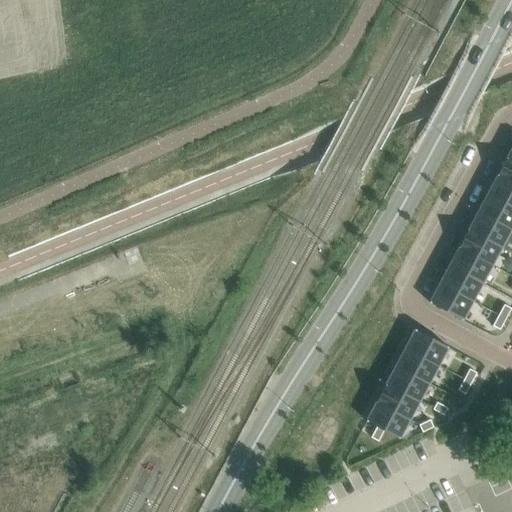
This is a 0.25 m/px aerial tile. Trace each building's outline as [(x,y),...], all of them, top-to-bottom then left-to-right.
[(511,159),(507,157),(497,175),(511,183),(511,159)] [(511,183),(497,175),(487,193),(511,206),(511,183)] [(511,206),(487,193),(478,212),(511,229),(511,226),(511,206)] [(478,212),(468,230),(501,247),(511,229),(478,212)] [(468,230),(458,248),(491,266),(501,247),(468,230)] [(458,248),(448,266),(481,284),(491,266),(458,248)] [(448,266),(439,284),(472,302),(481,284),(448,266)] [(439,284),(429,303),(462,320),(472,302),(439,284)] [(504,304),(498,315),(505,319),(511,308),(504,304)] [(498,315),(492,326),(499,330),(505,319),(498,315)] [(415,329),(405,347),(438,365),(448,347),(415,329)] [(405,347),(395,366),(428,383),(438,365),(405,347)] [(395,366),(385,384),(418,402),(428,383),(395,366)] [(469,369),(463,379),(470,383),(476,373),(469,369)] [(463,379),(458,390),(465,394),(470,383),(463,379)] [(385,384),(376,403),(409,420),(418,402),(385,384)] [(436,402),(433,409),(443,415),(447,408),(436,402)] [(376,403),(366,421),(376,427),(371,437),(378,441),(383,430),(399,439),(409,420),(376,403)] [(429,420),(418,425),(422,432),(433,427),(429,420)]
